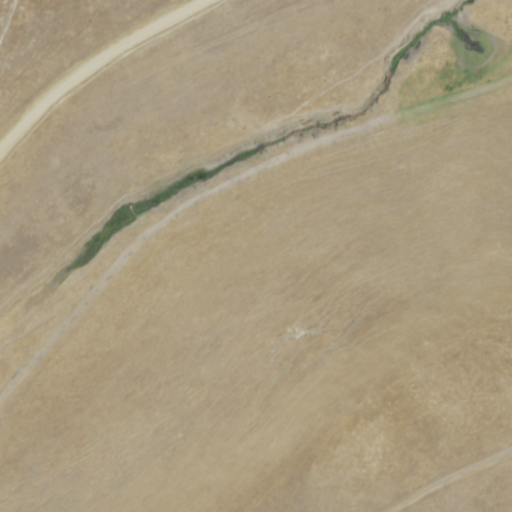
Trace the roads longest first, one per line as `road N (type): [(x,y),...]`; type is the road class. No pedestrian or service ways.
road 1 (track): [(511,78),(320,140),(145,233),(0,400)]
road 2 (track): [(0,152),(52,92),(204,0)]
